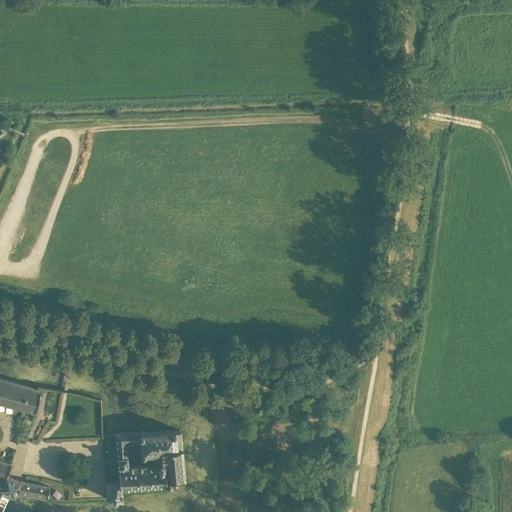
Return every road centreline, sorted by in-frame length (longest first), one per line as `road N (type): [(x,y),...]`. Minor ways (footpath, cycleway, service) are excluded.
road 1 (track): [(400,0),(411,106),(375,355)]
road 2 (track): [(66,132),(304,121),(360,131),(407,117)]
road 3 (track): [(375,355),(293,394),(217,384),(73,346)]
road 4 (track): [(0,270),(22,270),(35,258),(75,152),(66,132),(41,141),(0,242)]
road 5 (track): [(375,355),(349,511)]
road 6 (track): [(411,106),(486,127),(511,182)]
